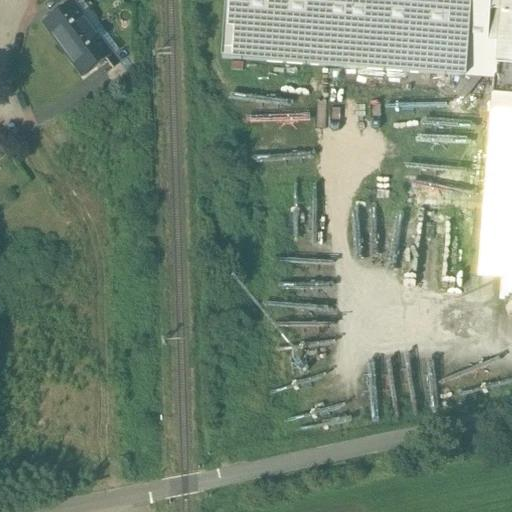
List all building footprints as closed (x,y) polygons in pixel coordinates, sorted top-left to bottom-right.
[(511,10),(509,10),(372,0),(226,0),(222,55),(494,76),(511,77),(511,10)] [(510,0),(372,0),(509,10),(510,0)] [(71,5),(43,25),(62,51),(90,31),(71,5)] [(90,31),(62,51),(82,77),(109,57),(90,31)] [(134,53),(106,74),(116,87),(135,73),(134,53)] [(511,77),(494,76),(491,116),(511,117),(511,77)] [(511,117),(491,116),(479,276),(511,278),(510,300),(511,300),(511,117)]
